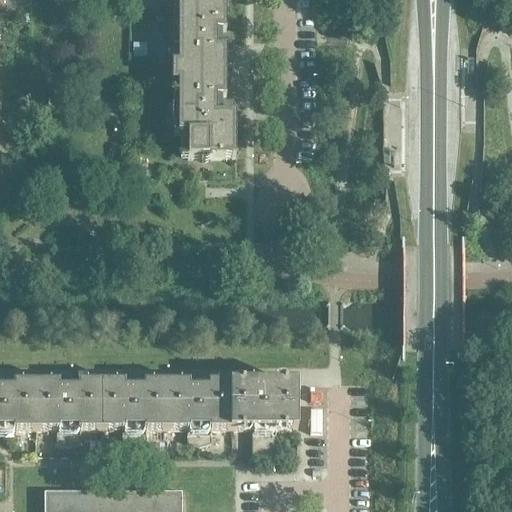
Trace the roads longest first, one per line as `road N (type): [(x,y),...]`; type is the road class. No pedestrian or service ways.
road 1 (tertiary): [(432,420),(433,45)]
road 2 (residential): [(288,0),(288,186)]
